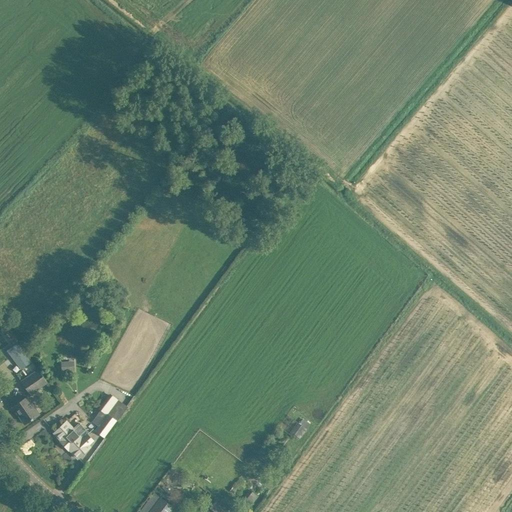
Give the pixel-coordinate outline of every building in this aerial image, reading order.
[(7,350),(21,369),(31,362),(17,343),(7,350)] [(67,361),(61,361),(62,373),(75,372),(74,363),(74,361),(67,361)] [(47,383),(37,370),(21,381),(30,394),(47,383)] [(26,397),(21,401),(12,406),(25,424),(39,414),(26,397)] [(96,430),(95,430),(104,436),(116,420),(108,413),(107,414),(98,426),(96,430)] [(298,422),(291,432),(299,438),(307,428),(306,428),(310,423),(303,418),(299,423),(298,422)] [(60,441),(61,441),(68,449),(69,449),(77,458),(89,447),(87,445),(92,440),(87,434),(82,439),(66,421),(54,432),(61,440),(60,441)] [(252,492),(243,502),(248,507),(249,507),(258,497),(252,492)] [(160,496),(147,511),(170,511),(174,507),(160,496)] [(226,511),(230,507),(222,501),(214,511),(215,511),(226,511)]
